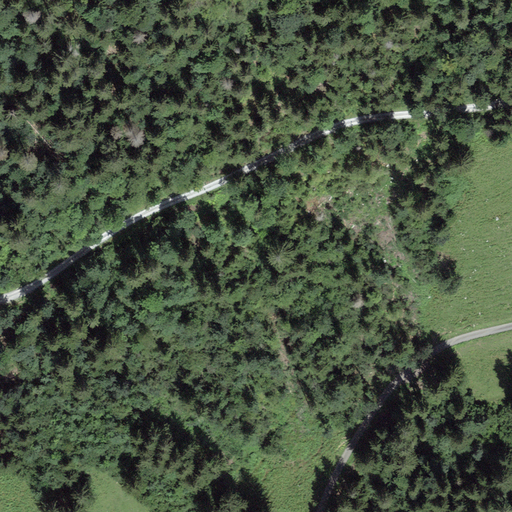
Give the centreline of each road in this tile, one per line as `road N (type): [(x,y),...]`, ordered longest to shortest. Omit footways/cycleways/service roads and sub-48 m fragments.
road 1 (track): [(0,302),(47,280),(124,223),(328,130),(366,118),(511,103)]
road 2 (track): [(511,327),(435,348),(409,369),(347,451),(322,511)]
